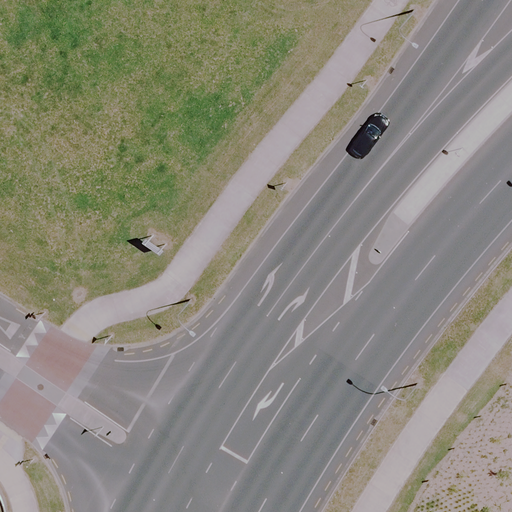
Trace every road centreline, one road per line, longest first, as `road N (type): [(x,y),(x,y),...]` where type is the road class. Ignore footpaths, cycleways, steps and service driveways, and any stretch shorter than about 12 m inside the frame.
road 1 (tertiary): [(196,427),(276,303),(430,110)]
road 2 (tertiary): [(511,169),(365,340),(277,479)]
road 3 (unclassified): [(0,317),(196,427)]
road 4 (unclassified): [(156,491),(0,385)]
road 5 (secondary): [(430,110),(497,0)]
